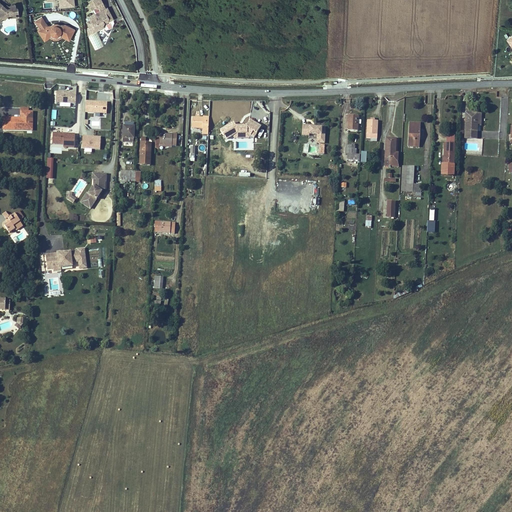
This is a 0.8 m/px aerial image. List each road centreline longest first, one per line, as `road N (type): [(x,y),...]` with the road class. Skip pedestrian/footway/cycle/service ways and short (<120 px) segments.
road 1 (tertiary): [(157,85),(310,92),(511,83)]
road 2 (tertiary): [(0,70),(157,85)]
road 3 (unknown): [(280,92),(274,172),(232,152)]
